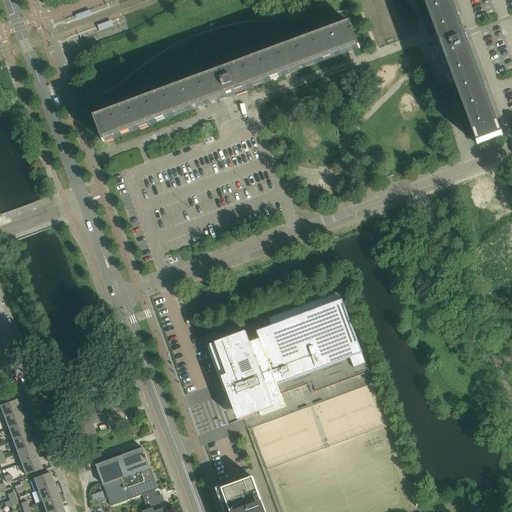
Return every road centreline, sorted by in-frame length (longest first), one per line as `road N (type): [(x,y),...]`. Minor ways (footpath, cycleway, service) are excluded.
road 1 (residential): [(119,295),(511,152)]
road 2 (unclassified): [(200,511),(119,295)]
road 3 (unclassified): [(84,202),(9,0)]
